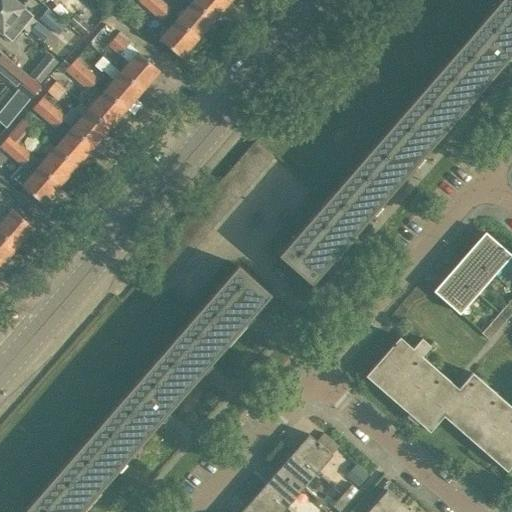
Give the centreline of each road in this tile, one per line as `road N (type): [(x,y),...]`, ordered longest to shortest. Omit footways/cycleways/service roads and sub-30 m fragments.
road 1 (tertiary): [(0,373),(326,0)]
road 2 (residential): [(312,378),(482,179)]
road 3 (residential): [(467,511),(312,378)]
road 4 (residential): [(195,511),(312,378)]
